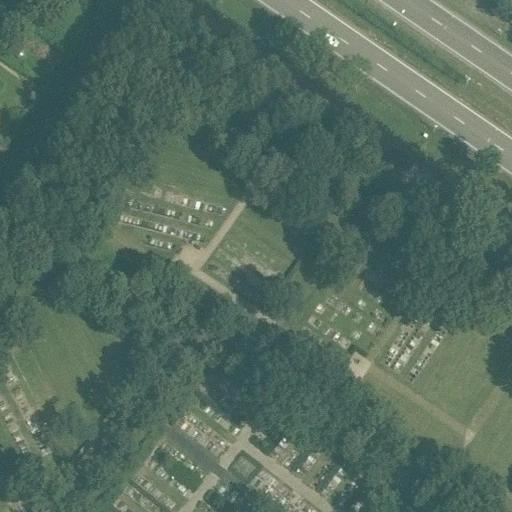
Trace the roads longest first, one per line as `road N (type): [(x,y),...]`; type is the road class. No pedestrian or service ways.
road 1 (primary): [(276,0),(511,159)]
road 2 (primary): [(511,79),(396,0)]
